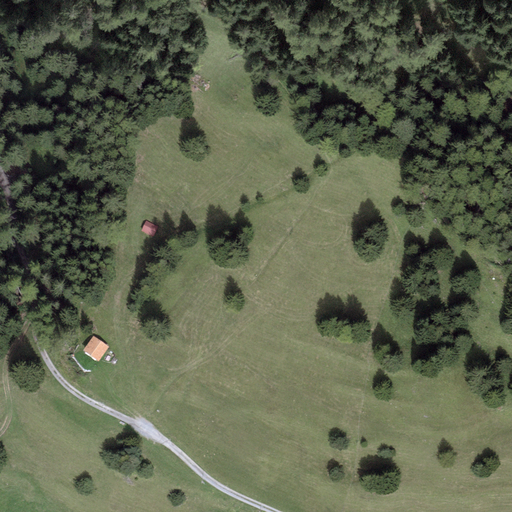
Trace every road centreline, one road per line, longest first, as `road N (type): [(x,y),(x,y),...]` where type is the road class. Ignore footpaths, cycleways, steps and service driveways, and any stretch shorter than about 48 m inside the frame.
road 1 (track): [(31,318),(46,364),(87,404),(148,432),(221,489),(272,511)]
road 2 (track): [(0,194),(31,318)]
